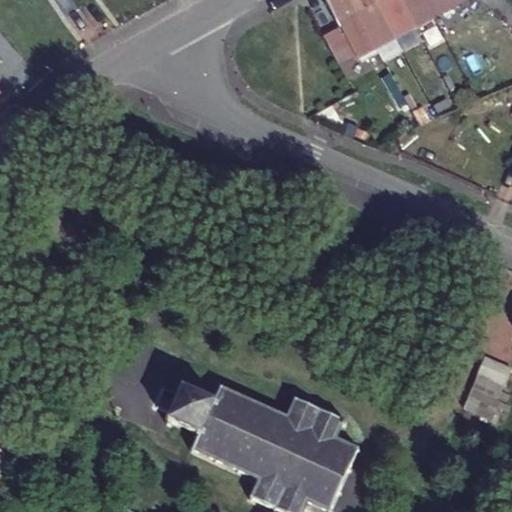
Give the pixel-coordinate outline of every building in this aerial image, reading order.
[(398,43),(379,0),(355,0),(363,18),(345,26),(356,53),(374,45),(377,52),(398,43)] [(401,0),(379,0),(398,43),(417,35),(401,0)] [(421,0),(401,0),(417,35),(433,28),(421,0)] [(450,0),(421,0),(433,28),(458,18),(450,0)] [(450,0),(458,18),(500,0),(450,0)] [(489,421),(494,411),(503,393),(500,391),(501,388),(502,388),(510,372),(486,361),(470,393),(463,408),(489,421)] [(183,392),(181,396),(174,412),(172,416),(169,415),(167,420),(170,421),(168,425),(172,427),(174,423),(198,434),(196,437),(200,439),(196,449),(193,447),(192,449),(195,450),(194,453),(197,455),(198,452),(217,461),(216,463),(220,465),(221,462),(239,471),(238,473),(242,475),(243,473),(261,481),(254,496),(252,495),(251,498),(253,498),(252,500),(256,503),(257,500),(276,509),(275,510),(278,511),(279,510),(282,511),(305,511),(309,504),(325,511),(333,511),(332,511),(339,496),(341,498),(343,494),(340,493),(350,473),(352,474),(353,471),(351,470),(358,454),(361,455),(362,454),(359,452),(360,451),(357,449),(356,451),(338,443),(345,427),(347,428),(349,423),(345,422),(345,424),(324,415),(325,412),(321,411),(320,413),(300,404),(301,402),(297,400),(296,403),(298,405),(291,420),(272,411),(272,410),(268,408),(267,410),(250,401),(250,400),(247,398),(246,400),(226,390),(227,388),(224,387),(223,389),(221,388),(219,391),(222,392),(218,400),(215,398),(213,401),(190,390),(191,387),(187,385),(185,388),(182,386),(180,391),(183,392)] [(174,412),(181,396),(166,389),(158,405),(174,412)]
